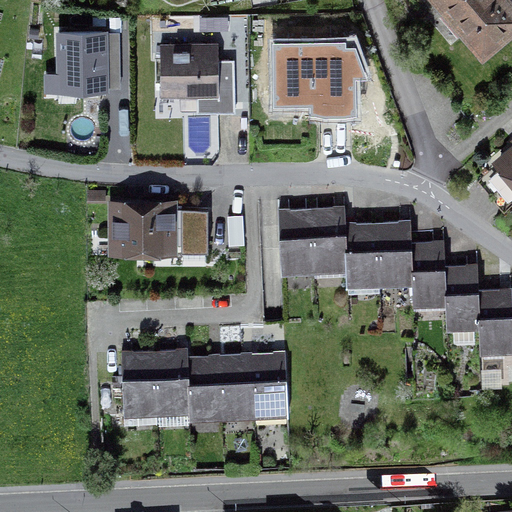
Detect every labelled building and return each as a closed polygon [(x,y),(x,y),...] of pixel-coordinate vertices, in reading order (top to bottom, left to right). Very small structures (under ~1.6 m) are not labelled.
[(438,0),(443,5),(445,4),(470,33),(467,35),(483,53),(511,28),(511,8),(505,0),(438,0)] [(105,31),(59,31),(60,88),(106,87),(105,31)] [(341,42),(277,43),(278,98),(315,97),(315,106),(352,106),(351,70),(342,70),(341,42)] [(161,44),(162,95),(197,94),(197,109),(235,109),(235,72),(230,72),(230,58),(218,59),(218,43),(161,44)] [(511,150),(500,161),(511,175),(511,150)] [(142,205),(117,205),(117,245),(169,244),(169,245),(173,245),(173,242),(172,242),(172,241),(181,241),(181,249),(208,249),(208,206),(181,206),(181,207),(172,207),(172,205),(142,205)] [(346,222),(345,206),(312,207),(314,262),(346,261),(347,261),(345,222),(346,222)] [(312,207),(279,209),(281,264),(314,262),(312,207)] [(228,214),(229,243),(244,242),(243,213),(228,214)] [(377,221),(380,276),(412,275),(411,241),(412,241),(411,220),(377,221)] [(380,276),(377,221),(346,222),(345,222),(347,261),(346,261),(347,278),(380,276)] [(412,275),(413,297),(445,295),(446,295),(445,265),(444,240),(412,241),(411,241),(412,275)] [(445,265),(446,295),(445,295),(447,328),(454,327),(454,339),(474,338),(474,326),(479,326),(479,319),(478,289),(479,289),(478,264),(445,265)] [(478,289),(479,319),(479,326),(480,344),(511,342),(511,298),(511,287),(479,289),(478,289)] [(188,356),(188,348),(179,349),(155,350),(157,404),(189,403),(190,403),(188,356)] [(157,404),(155,350),(130,351),(122,351),(124,406),(157,404)] [(277,352),(252,353),(255,408),(288,406),(285,351),(277,352)] [(255,408),(252,353),(246,353),(220,354),(222,409),(255,408)] [(222,409),(220,354),(212,355),(188,356),(190,403),(189,403),(189,410),(222,409)]
